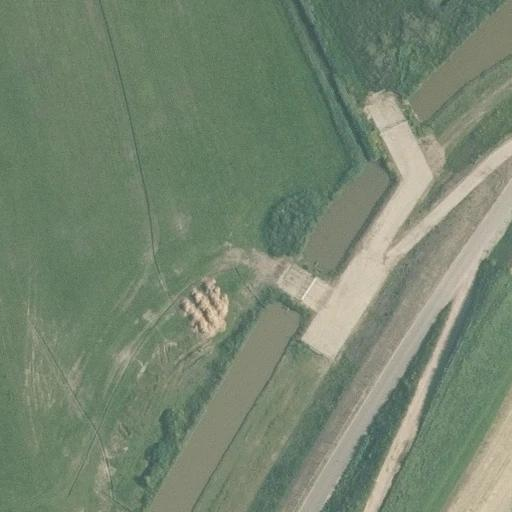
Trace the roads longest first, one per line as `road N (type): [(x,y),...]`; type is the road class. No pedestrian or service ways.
road 1 (tertiary): [(304,511),(364,403),(511,178)]
road 2 (track): [(268,256),(341,287),(511,129)]
road 3 (track): [(362,511),(460,276),(462,249)]
road 4 (track): [(268,256),(227,0)]
road 5 (track): [(341,287),(412,158),(366,76)]
